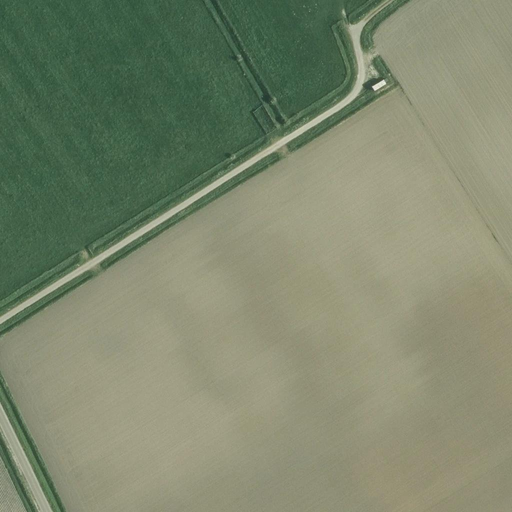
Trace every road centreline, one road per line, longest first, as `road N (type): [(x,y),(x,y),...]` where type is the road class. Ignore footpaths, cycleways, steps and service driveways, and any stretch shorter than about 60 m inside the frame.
road 1 (unclassified): [(0,321),(352,101)]
road 2 (track): [(352,101),(363,66),(358,36),(396,0)]
